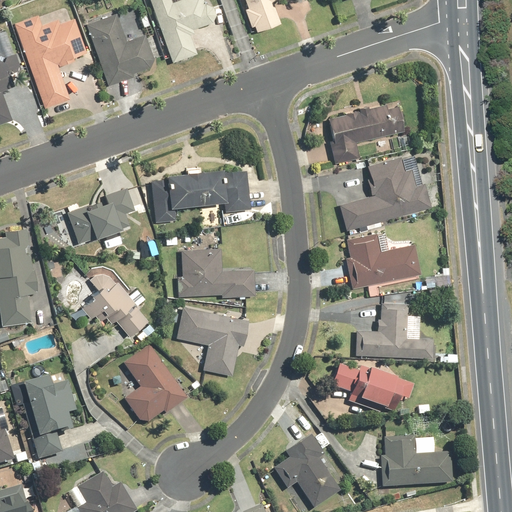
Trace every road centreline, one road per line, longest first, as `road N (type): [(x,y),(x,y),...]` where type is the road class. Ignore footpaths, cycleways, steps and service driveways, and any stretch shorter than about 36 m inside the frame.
road 1 (primary): [(502,511),(458,22)]
road 2 (residential): [(260,78),(284,154),(294,223),(299,295),(291,341),(250,424),(181,472)]
road 3 (residential): [(0,174),(260,78)]
road 4 (residential): [(260,78),(458,22)]
